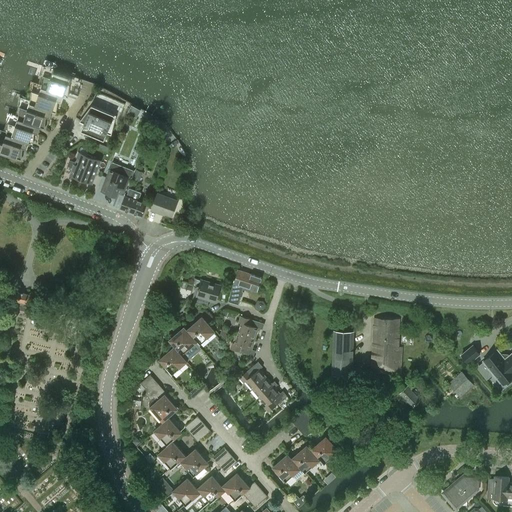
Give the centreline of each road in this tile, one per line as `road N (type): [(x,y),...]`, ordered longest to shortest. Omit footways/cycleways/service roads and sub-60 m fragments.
road 1 (residential): [(141,511),(113,469),(101,404),(153,254)]
road 2 (tertiary): [(282,274),(416,296),(511,300)]
road 3 (residential): [(291,511),(150,362)]
road 4 (tertiary): [(153,254),(117,218),(24,180)]
road 5 (tertiary): [(153,254),(166,243),(192,242),(282,274)]
road 6 (residential): [(397,479),(431,453),(511,455)]
